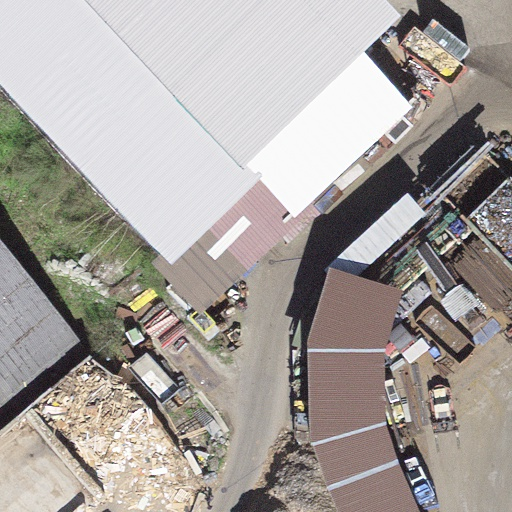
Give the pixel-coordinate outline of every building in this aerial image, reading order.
[(0,0),(0,85),(179,276),(268,194),(86,0),(0,0)] [(511,180),(476,209),(511,254),(511,180)] [(0,249),(0,431),(90,356),(0,249)] [(172,412),(195,393),(137,325),(114,345),(172,412)] [(0,435),(0,511),(84,511),(108,492),(35,406),(0,435)]
